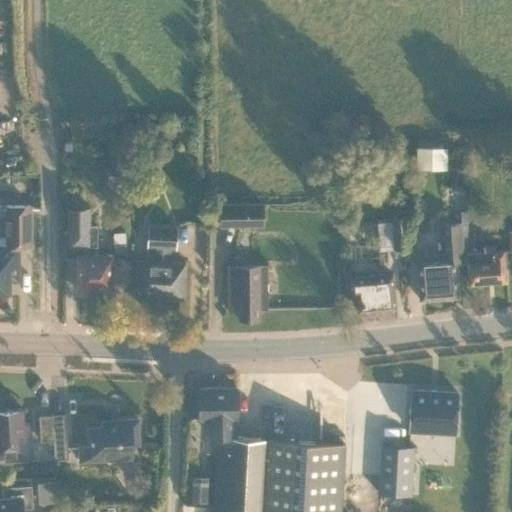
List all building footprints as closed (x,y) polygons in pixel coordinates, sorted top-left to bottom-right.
[(140,121),(139,135),(174,135),(174,122),(140,121)] [(439,145),(417,144),(416,168),(425,168),(425,158),(439,158),(439,145)] [(472,146),(463,146),(463,160),(472,160),(472,146)] [(108,173),(108,193),(125,194),(125,173),(108,173)] [(220,223),(264,223),(264,200),(220,199),(220,223)] [(0,286),(8,287),(8,277),(19,277),(18,243),(30,242),(29,202),(5,203),(6,237),(0,236),(0,286)] [(65,229),(65,253),(77,253),(77,289),(95,289),(95,286),(112,286),(112,251),(95,252),(95,244),(98,244),(97,222),(90,222),(90,205),(69,205),(69,229),(65,229)] [(410,246),(408,214),(391,215),(394,247),(410,246)] [(177,246),(178,234),(178,223),(149,222),(147,258),(137,258),(136,294),(184,296),(185,260),(171,260),(172,246),(177,246)] [(459,295),(456,259),(464,259),(461,222),(440,224),(443,260),(417,262),(420,298),(459,295)] [(496,249),(495,243),(482,244),(482,250),(467,251),(468,281),(507,279),(505,249),(496,249)] [(231,253),(231,264),(243,264),(243,253),(231,253)] [(229,309),(239,309),(239,317),(260,317),(260,306),(266,306),(266,264),(243,264),(231,264),(229,264),(229,309)] [(396,306),(392,272),(349,277),(351,292),(356,292),(357,310),(396,306)] [(265,436),(239,434),(236,433),(235,417),(237,417),(237,385),(199,385),(199,417),(208,417),(208,434),(217,434),(212,511),(261,511),(262,507),(265,507),(264,511),(341,511),(345,440),(268,436),(268,439),(264,439),(265,436)] [(456,388),(411,386),(409,427),(454,428),(456,388)] [(5,457),(30,456),(28,421),(23,422),(22,406),(3,407),(2,397),(0,396),(0,451),(5,451),(5,457)] [(66,412),(52,413),(55,457),(69,456),(66,412)] [(53,438),(55,457),(52,413),(39,414),(41,439),(53,438)] [(133,441),(139,441),(137,416),(103,418),(103,422),(88,423),(90,444),(81,439),(80,459),(134,455),(133,441)] [(378,442),(375,490),(407,491),(410,443),(378,442)] [(57,479),(38,480),(39,501),(58,499),(57,479)] [(23,511),(24,506),(33,505),(31,483),(2,485),(3,498),(0,497),(0,511),(23,511)] [(208,484),(192,483),(191,500),(208,500),(208,484)]
